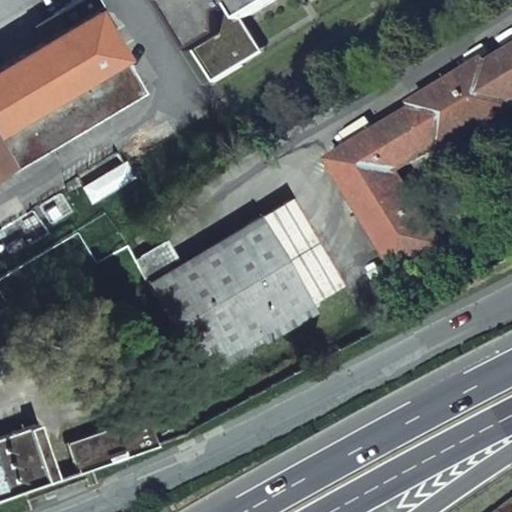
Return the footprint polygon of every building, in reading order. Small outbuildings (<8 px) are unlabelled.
[(73,0),(52,13),(60,29),(91,11),(99,6),(95,0),(73,0)] [(158,0),(154,2),(195,72),(317,0),(158,0)] [(0,167),(2,167),(7,173),(140,93),(91,11),(60,29),(41,42),(0,65),(0,167)] [(60,29),(52,13),(32,25),(41,42),(60,29)] [(332,160),(398,274),(445,246),(404,178),(392,184),(388,178),(440,147),(443,151),(473,133),(481,147),(495,139),(487,125),(511,109),(511,52),(491,64),(488,61),(416,104),(419,108),(332,160)] [(123,163),(85,186),(94,200),(132,177),(123,163)] [(177,265),(147,283),(173,326),(168,330),(178,345),(183,342),(204,376),(313,311),(308,305),(340,284),(289,199),(257,218),(256,216),(177,265)] [(148,230),(134,239),(139,247),(153,239),(148,230)] [(133,260),(147,283),(177,265),(163,242),(133,260)] [(108,300),(121,321),(132,314),(119,293),(108,300)] [(66,444),(76,474),(91,469),(154,446),(144,416),(66,444)] [(0,440),(0,502),(9,499),(56,482),(36,427),(0,440)]
